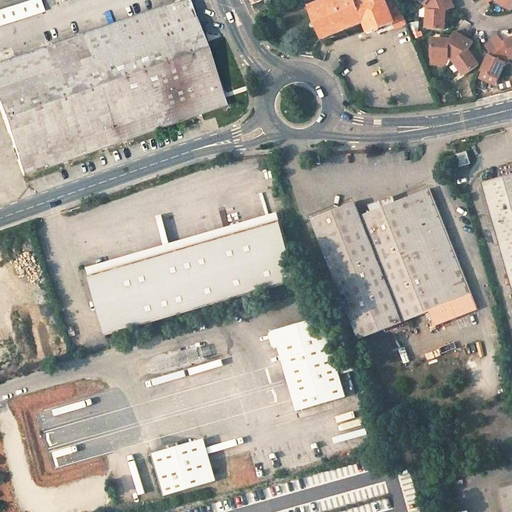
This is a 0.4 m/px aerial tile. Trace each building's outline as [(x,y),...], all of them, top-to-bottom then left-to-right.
[(40,0),(26,0),(0,8),(0,24),(44,11),(40,0)] [(188,0),(180,0),(0,63),(0,108),(23,174),(225,103),(220,88),(191,9),(188,0)] [(276,8),(272,0),(267,0),(271,10),(276,8)] [(323,39),(365,22),(368,30),(386,22),(387,26),(395,22),(386,0),(328,0),(311,7),(323,39)] [(429,6),(427,23),(445,24),(446,7),(453,4),(452,2),(451,0),(437,0),(428,4),(429,6)] [(369,33),(387,26),(386,22),(368,30),(369,33)] [(431,55),(450,55),(452,56),(465,33),(456,28),(451,36),(432,35),(431,55)] [(511,55),(511,36),(504,38),(499,32),(493,37),(509,57),(511,55)] [(454,58),(463,73),(479,63),(469,45),(473,38),(465,33),(452,56),(454,58)] [(500,75),(507,59),(509,57),(493,37),(486,42),(491,49),(483,68),(500,75)] [(467,151),(456,154),(459,165),(470,162),(467,151)] [(453,155),(448,157),(451,169),(457,167),(453,155)] [(511,173),(482,182),(511,286),(511,173)] [(356,201),(313,218),(361,338),(385,329),(391,326),(432,310),(473,294),(431,188),(362,215),(356,201)] [(279,221),(278,218),(88,273),(89,276),(279,221)] [(279,221),(89,276),(106,336),(296,281),(279,221)] [(437,325),(479,309),(473,294),(432,310),(437,325)] [(335,364),(322,318),(271,332),(269,337),(272,348),(276,350),(278,349),(295,411),(345,398),(339,377),(355,372),(352,360),(335,364)] [(199,439),(150,453),(162,494),(211,480),(199,439)] [(154,497),(161,495),(151,462),(143,464),(154,497)] [(375,511),(363,471),(314,486),(321,506),(345,499),(348,511),(375,511)] [(511,511),(511,484),(499,489),(505,511),(511,511)]
